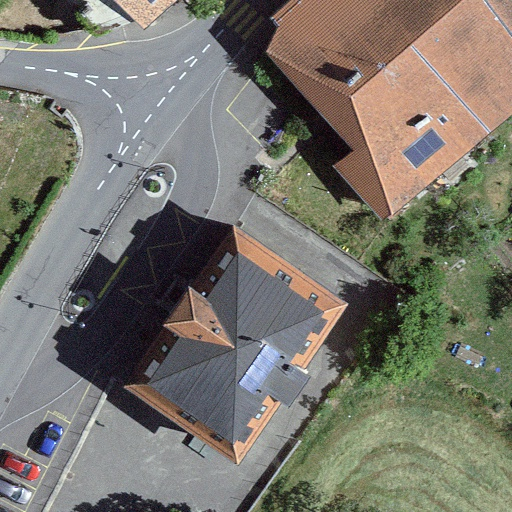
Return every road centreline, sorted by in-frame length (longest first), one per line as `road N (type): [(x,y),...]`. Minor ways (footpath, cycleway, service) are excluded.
road 1 (tertiary): [(151,92),(0,363)]
road 2 (residential): [(151,92),(0,53)]
road 3 (tertiary): [(244,0),(151,92)]
